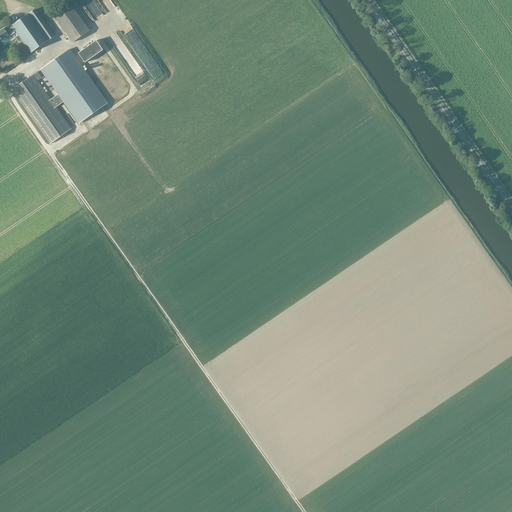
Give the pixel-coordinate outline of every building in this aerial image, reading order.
[(54,16),(73,43),(90,30),(71,4),(54,16)] [(55,36),(53,32),(36,9),(30,13),(13,26),(6,31),(5,28),(0,31),(0,36),(2,40),(9,35),(16,30),(31,53),(49,41),(55,36)] [(103,50),(97,40),(79,53),(85,62),(103,50)] [(51,99),(57,106),(65,100),(81,123),(105,106),(66,51),(42,68),(60,93),(51,99)] [(42,77),(38,72),(13,90),(51,143),(72,128),(57,106),(51,99),(38,80),(42,77)]
